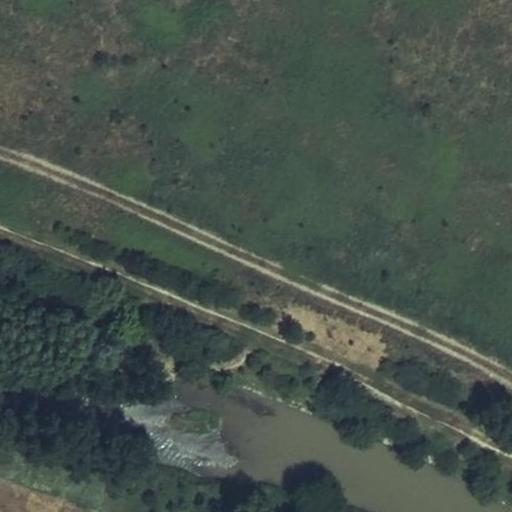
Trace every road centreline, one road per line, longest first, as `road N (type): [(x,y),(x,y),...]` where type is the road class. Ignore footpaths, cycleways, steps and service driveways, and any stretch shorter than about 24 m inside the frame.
road 1 (track): [(511,379),(0,151)]
road 2 (track): [(0,221),(511,445)]
